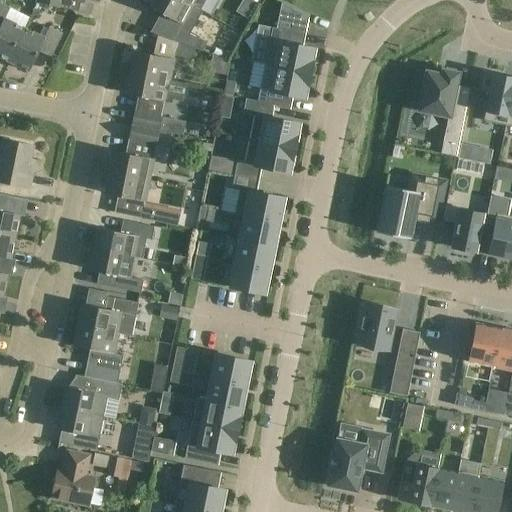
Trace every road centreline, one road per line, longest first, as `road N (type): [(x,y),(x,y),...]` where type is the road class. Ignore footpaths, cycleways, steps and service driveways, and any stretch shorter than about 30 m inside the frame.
road 1 (residential): [(310,255),(342,84),(383,26),(416,0)]
road 2 (residential): [(255,506),(310,255)]
road 3 (residential): [(310,255),(511,295)]
road 4 (residential): [(69,227),(26,280),(19,340)]
road 5 (residential): [(0,448),(29,437),(46,347)]
road 6 (residential): [(46,347),(69,227)]
